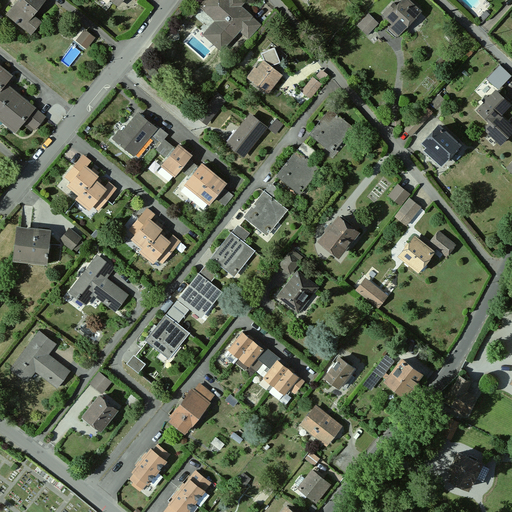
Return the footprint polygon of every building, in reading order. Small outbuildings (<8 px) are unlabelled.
[(18,0),(6,15),(31,35),(43,22),(35,15),(46,0),(18,0)] [(120,0),(94,0),(94,1),(106,11),(114,2),(117,4),(120,0)] [(200,0),(196,5),(213,20),(201,33),(220,50),(238,29),(247,38),(260,23),(240,5),(243,1),(242,0),(200,0)] [(420,9),(410,0),(398,0),(388,11),(392,15),(395,17),(388,25),(397,34),(420,9)] [(378,22),(369,13),(357,25),(366,34),(378,22)] [(96,38),(85,29),(76,40),(86,49),(96,38)] [(282,72),(263,57),(256,66),(254,64),(246,74),(267,91),(282,72)] [(0,92),(7,84),(13,76),(0,65),(0,92)] [(499,66),(488,77),(499,87),(509,76),(499,66)] [(322,82),(313,75),(301,90),(310,98),(322,82)] [(0,121),(15,134),(25,122),(35,131),(47,117),(7,84),(0,92),(0,121)] [(511,124),(501,114),(511,103),(495,88),(475,109),(488,121),(485,124),(485,130),(500,144),(511,130),(511,124)] [(219,90),(199,114),(208,122),(229,99),(219,90)] [(439,94),(431,102),(437,108),(445,99),(439,94)] [(354,126),(330,106),(308,132),(332,152),(354,126)] [(421,110),(403,128),(411,135),(428,117),(421,110)] [(267,125),(249,111),(225,142),(243,156),(267,125)] [(120,130),(113,139),(135,157),(158,129),(139,112),(123,132),(120,130)] [(284,123),(276,117),(268,127),(275,133),(284,123)] [(460,142),(437,121),(419,140),(424,145),(421,148),(439,164),(460,142)] [(194,155),(180,145),(177,149),(165,140),(157,151),(168,160),(162,167),(176,178),(182,171),(190,160),(194,155)] [(316,150),(304,141),(298,147),(310,157),(316,150)] [(297,148),(276,175),(299,193),(320,167),(297,148)] [(68,188),(79,197),(98,180),(101,177),(88,167),(92,162),(84,155),(65,178),(71,184),(68,188)] [(198,196),(216,174),(204,164),(201,168),(190,160),(182,171),(192,179),(186,186),(198,196)] [(216,174),(198,196),(211,206),(217,199),(226,206),(234,196),(225,189),(229,184),(216,174)] [(106,187),(98,180),(79,197),(76,200),(91,213),(94,208),(99,212),(118,190),(109,183),(106,187)] [(270,182),(243,216),(266,235),(288,208),(276,199),(282,192),(270,182)] [(398,183),(388,194),(401,204),(410,193),(398,183)] [(410,197),(400,209),(411,218),(421,206),(410,197)] [(132,240),(143,250),(162,233),(164,230),(152,220),(156,215),(148,208),(129,231),(135,236),(132,240)] [(341,213),(338,211),(317,237),(339,255),(360,228),(341,213)] [(238,223),(210,257),(234,276),(254,250),(243,241),(249,232),(238,223)] [(52,231),(17,227),(13,263),(48,267),(52,231)] [(70,228),(60,241),(72,251),(82,238),(70,228)] [(456,244),(438,230),(429,240),(421,234),(417,237),(413,234),(396,255),(417,272),(436,248),(446,256),(456,244)] [(170,240),(162,233),(143,250),(140,253),(154,265),(158,261),(163,265),(182,243),(173,236),(170,240)] [(292,248),(279,264),(284,268),(290,273),(302,257),(292,248)] [(98,255),(69,293),(86,307),(94,297),(116,313),(130,296),(108,278),(111,274),(115,268),(98,255)] [(205,264),(177,298),(201,317),(222,291),(210,281),(216,273),(205,264)] [(319,286),(297,269),(276,295),(298,312),(319,286)] [(388,295),(366,277),(356,289),(378,307),(388,295)] [(183,314),(172,305),(145,339),(168,358),(189,332),(177,322),(183,314)] [(238,357),(252,339),(241,330),(227,348),(238,357)] [(58,389),(71,372),(50,355),(58,344),(41,331),(11,369),(29,383),(37,372),(58,389)] [(263,362),(272,351),(254,337),(253,339),(252,339),(238,357),(249,366),(256,356),(263,362)] [(273,385),(288,367),(289,365),(272,351),(263,362),(270,367),(262,376),(273,385)] [(134,354),(126,363),(137,372),(145,363),(134,354)] [(339,354),(324,375),(339,386),(354,366),(339,354)] [(402,355),(383,379),(404,395),(423,371),(402,355)] [(288,367),(273,385),(284,394),(288,389),(294,393),(305,380),(288,367)] [(100,372),(91,384),(95,386),(104,394),(113,382),(100,372)] [(471,380),(459,374),(445,401),(469,414),(479,395),(466,389),(471,380)] [(194,389),(191,386),(171,411),(172,412),(168,416),(186,431),(210,402),(209,401),(214,394),(199,382),(194,389)] [(102,396),(85,418),(104,433),(122,411),(102,396)] [(315,404),(300,424),(326,444),(341,424),(315,404)] [(442,434),(452,439),(459,422),(449,418),(442,434)] [(141,458),(157,471),(167,459),(166,458),(171,453),(158,443),(154,448),(151,446),(141,458)] [(484,462),(458,449),(448,469),(453,471),(449,478),(470,489),(484,462)] [(310,451),(305,457),(314,465),(319,458),(310,451)] [(157,471),(141,458),(131,470),(134,472),(129,478),(143,489),(157,471)] [(312,468),(296,487),(315,502),(331,484),(312,468)] [(180,490),(195,502),(211,481),(196,469),(180,490)] [(186,511),(195,502),(180,490),(161,511),(186,511)] [(296,511),(285,503),(278,511),(296,511)]
